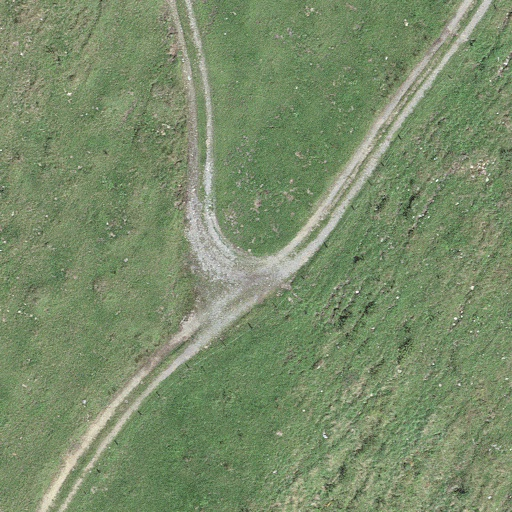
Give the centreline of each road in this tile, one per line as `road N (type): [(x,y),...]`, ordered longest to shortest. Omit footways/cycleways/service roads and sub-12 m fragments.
road 1 (track): [(482,0),(380,165),(242,283),(151,376),(57,511)]
road 2 (track): [(242,283),(220,251),(209,212),(207,83),(189,0)]
